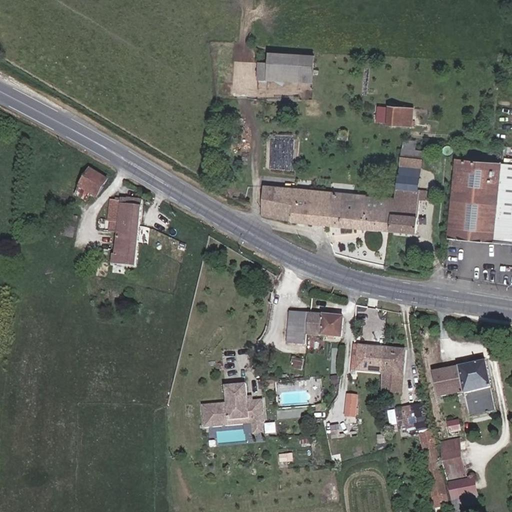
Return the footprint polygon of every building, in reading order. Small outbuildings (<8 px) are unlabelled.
[(269,53),(269,64),(268,80),(313,83),(315,56),(269,53)] [(268,80),(269,64),(259,63),(258,80),(268,80)] [(412,127),(414,109),(389,106),(387,125),(412,127)] [(416,150),(417,141),(404,140),(402,149),(416,150)] [(415,159),(416,150),(402,149),(401,157),(415,159)] [(423,160),(423,151),(416,150),(415,159),(423,160)] [(419,191),(423,160),(415,159),(401,157),(396,189),(419,191)] [(511,243),(511,164),(455,159),(447,237),(511,243)] [(98,197),(108,180),(90,170),(79,187),(91,194),(98,197)] [(293,222),(296,189),(264,186),(263,216),(293,222)] [(86,201),(91,194),(79,187),(75,195),(86,201)] [(391,231),(395,199),(296,189),(293,222),(391,231)] [(396,189),(395,199),(391,231),(416,234),(419,199),(420,191),(419,191),(396,189)] [(136,267),(142,207),(138,207),(139,200),(124,198),(123,200),(118,200),(117,202),(110,201),(108,221),(110,221),(109,232),(118,233),(115,255),(114,255),(113,264),(136,267)] [(73,237),(77,217),(65,215),(61,235),(73,237)] [(342,338),(344,318),(290,312),(288,343),(306,345),(307,334),(342,338)] [(382,373),(384,348),(354,345),(352,370),(382,373)] [(402,393),(406,350),(384,348),(382,373),(384,374),(382,391),(402,393)] [(497,412),(486,362),(434,372),(439,398),(465,392),(470,418),(497,412)] [(265,422),(263,400),(253,401),(248,402),(247,397),(246,385),(226,387),(227,404),(203,406),(205,428),(253,424),(264,423),(265,422)] [(324,404),(322,387),(313,388),(314,405),(324,404)] [(356,417),(358,397),(348,396),(346,416),(356,417)] [(449,506),(429,404),(402,408),(407,436),(420,434),(435,509),(449,506)] [(355,423),(356,417),(346,416),(345,425),(355,423)] [(461,431),(459,421),(449,423),(451,433),(461,431)] [(264,433),(264,423),(253,424),(254,434),(264,433)] [(357,434),(355,423),(345,425),(336,426),(338,437),(357,434)] [(467,478),(459,440),(442,444),(449,482),(467,478)] [(477,494),(474,479),(449,484),(453,500),(462,498),(477,494)] [(479,504),(477,494),(462,498),(464,507),(479,504)]
